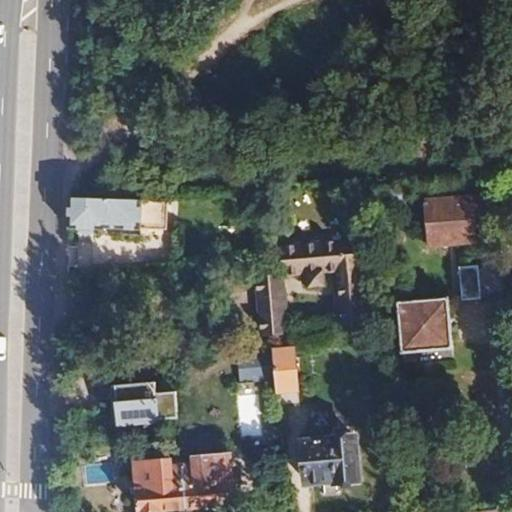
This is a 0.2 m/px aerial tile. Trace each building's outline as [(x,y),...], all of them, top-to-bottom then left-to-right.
[(491,196),(426,201),(430,246),(477,242),(474,214),(492,213),(491,196)] [(107,200),(71,197),(70,229),(105,231),(141,234),(143,202),(107,200)] [(336,246),(284,248),(285,277),(285,278),(311,277),(312,290),(328,289),(327,275),(337,275),(339,327),(361,326),(357,245),(343,245),(336,246)] [(166,254),(121,257),(122,274),(168,269),(166,254)] [(503,264),(459,268),(462,300),(505,297),(503,264)] [(285,277),(267,278),(272,337),(290,336),(285,278),(285,277)] [(449,299),(399,302),(403,350),(453,346),(449,299)] [(293,349),(273,350),(276,377),(277,393),(297,392),(293,349)] [(273,350),(238,354),(240,381),(276,377),(273,350)] [(172,379),(143,379),(143,409),(171,409),(172,379)] [(240,436),(260,436),(259,397),(239,397),(240,436)] [(330,439),(303,441),(306,481),(333,479),(333,481),(359,479),(355,435),(330,437),(330,439)] [(196,465),(183,466),(187,508),(235,504),(231,455),(196,458),(196,465)] [(171,460),(137,463),(140,511),(187,508),(183,466),(172,467),(171,460)]
